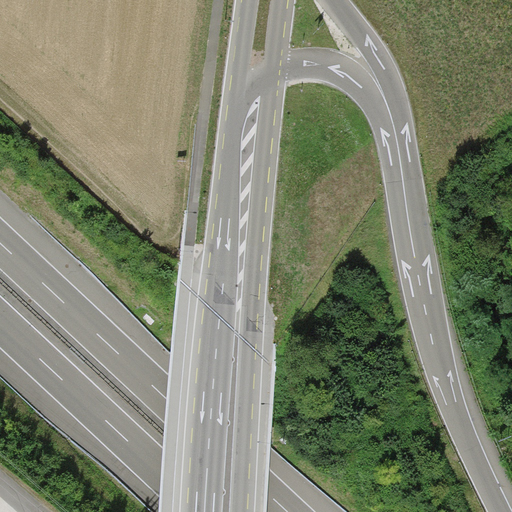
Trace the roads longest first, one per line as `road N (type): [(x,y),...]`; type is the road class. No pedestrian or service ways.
road 1 (secondary): [(255,74),(216,511)]
road 2 (motorway): [(503,511),(440,369),(391,116)]
road 3 (motorway): [(287,511),(0,244)]
road 4 (motorway): [(0,321),(203,511)]
road 5 (track): [(0,108),(132,231)]
road 6 (motorway): [(391,116),(373,92),(328,67),(286,64),(255,74)]
road 7 (motorway): [(391,116),(385,60),(333,0)]
